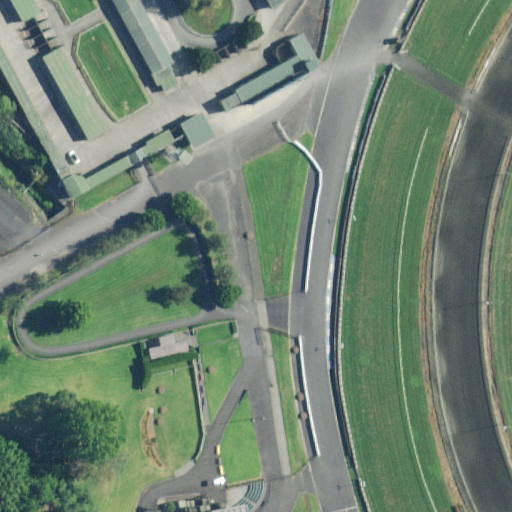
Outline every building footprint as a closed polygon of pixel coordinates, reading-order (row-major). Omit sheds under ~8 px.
[(24,0),(0,0),(11,19),(29,9),(24,0)] [(162,62),(127,0),(100,0),(141,73),(162,62)] [(234,111),(295,77),(296,79),(306,73),(288,43),(278,48),(286,62),(225,96),(234,111)] [(49,45),(31,55),(76,136),(94,127),(49,45)] [(0,67),(0,97),(47,183),(60,176),(0,67)] [(192,119),(170,131),(184,158),(206,146),(192,119)] [(136,155),(125,161),(130,170),(165,150),(162,144),(159,138),(134,151),(136,155)] [(61,183),(51,188),(63,208),(71,204),(125,174),(119,164),(67,193),(61,183)] [(239,511),(238,502),(187,511),(239,511)]
